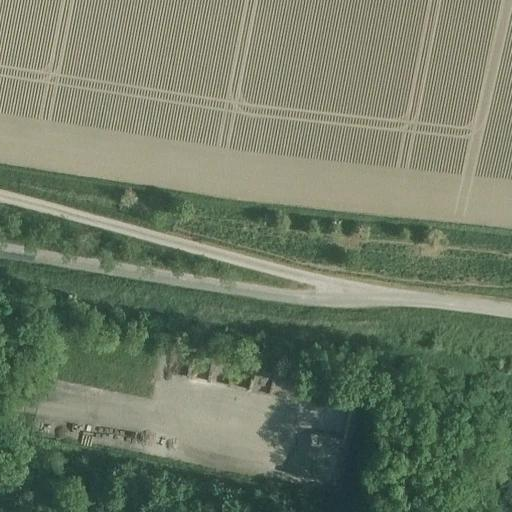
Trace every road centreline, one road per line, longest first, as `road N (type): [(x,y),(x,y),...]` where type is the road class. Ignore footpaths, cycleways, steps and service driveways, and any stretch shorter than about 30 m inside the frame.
road 1 (unclassified): [(345,289),(0,195)]
road 2 (unclassified): [(345,289),(315,300),(0,242)]
road 3 (unclassified): [(511,314),(345,289)]
